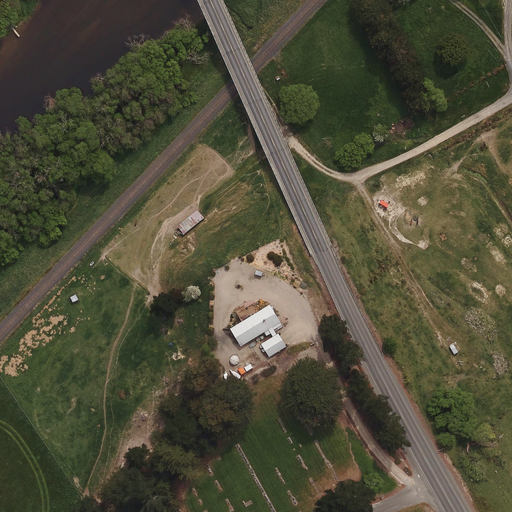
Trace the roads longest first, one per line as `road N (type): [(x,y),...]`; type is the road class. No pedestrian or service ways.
road 1 (primary): [(455,511),(322,251)]
road 2 (primary): [(210,0),(322,251)]
road 3 (residential): [(361,174),(511,98)]
